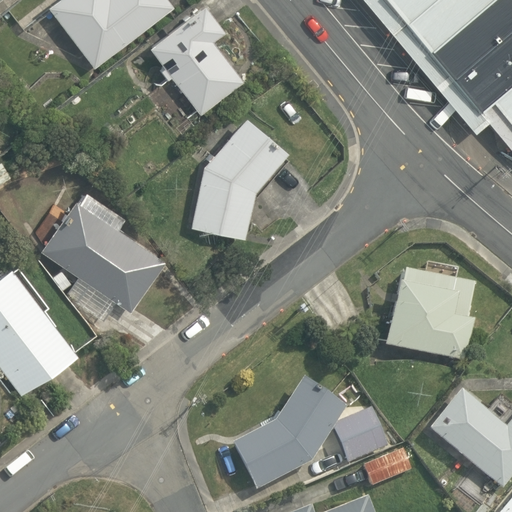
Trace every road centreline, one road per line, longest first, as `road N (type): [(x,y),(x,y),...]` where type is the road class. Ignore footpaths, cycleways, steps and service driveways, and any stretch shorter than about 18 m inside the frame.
road 1 (residential): [(132,409),(437,169)]
road 2 (tertiary): [(296,0),(437,169)]
road 3 (residential): [(9,511),(132,409)]
